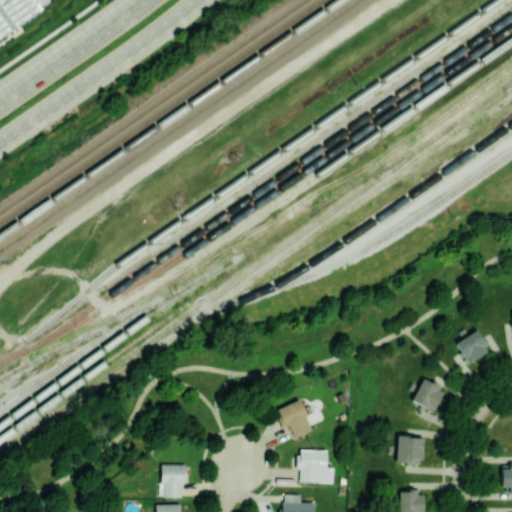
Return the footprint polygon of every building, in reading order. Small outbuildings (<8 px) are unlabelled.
[(0,0),(0,39),(39,12),(30,0),(0,0)] [(457,331),(464,327),(467,332),(461,336),(457,331)] [(455,342),(460,351),(459,352),(462,357),(464,356),(468,362),(486,351),(483,347),(488,344),(483,335),(481,336),(476,328),(455,342)] [(410,399),(420,404),(419,406),(424,409),(425,407),(431,411),(442,392),(438,390),(441,385),(432,380),(431,382),(423,377),(410,399)] [(408,388),(413,391),(417,384),(412,381),(408,388)] [(303,416),(306,415),(298,398),(276,409),(279,416),(276,417),(281,427),(287,423),(294,437),(310,429),(303,416)] [(411,462),(419,462),(419,459),(421,459),(423,437),(413,437),(413,435),(396,434),(395,461),(405,462),(405,464),(411,465),(411,462)] [(295,468),(298,468),(298,482),(317,482),(317,469),(326,469),(326,449),(299,448),(298,454),(295,454),(295,468)] [(184,472),(184,477),(183,477),(183,484),(180,484),(180,495),(162,495),(162,484),(160,484),(160,464),(184,464),(184,465),(189,465),(189,472),(184,472)] [(511,465),(511,491),(505,491),(505,486),(501,486),(501,468),(508,468),(508,465),(511,465)] [(398,491),(398,511),(423,511),(423,494),(419,494),(419,488),(408,488),(408,491),(398,491)] [(299,501),(299,494),(283,493),(283,501),(299,501)] [(278,511),(312,511),(313,501),(299,501),(283,501),(281,501),(281,508),(278,508),(278,511)] [(183,511),(183,510),(182,510),(182,504),(179,504),(179,502),(154,502),(154,511),(183,511)]
